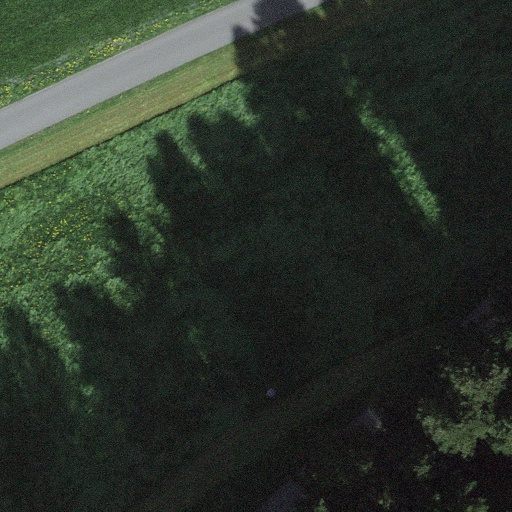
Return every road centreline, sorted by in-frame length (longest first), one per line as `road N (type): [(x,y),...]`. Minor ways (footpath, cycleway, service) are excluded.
road 1 (unclassified): [(0,128),(298,0)]
road 2 (unclassified): [(511,299),(283,511)]
